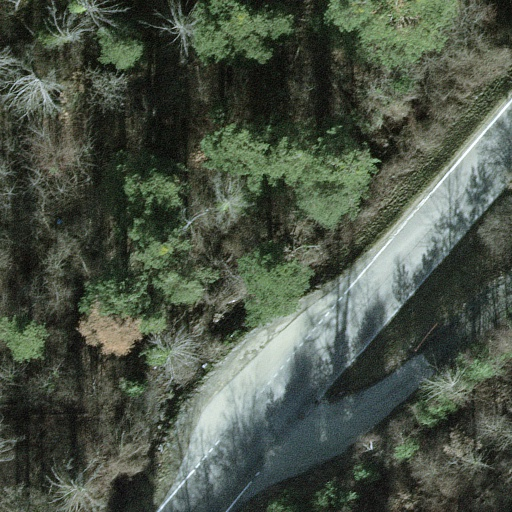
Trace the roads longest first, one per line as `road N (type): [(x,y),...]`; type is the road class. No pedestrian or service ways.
road 1 (tertiary): [(511,133),(192,511)]
road 2 (track): [(269,418),(311,434),(334,430),(511,287)]
